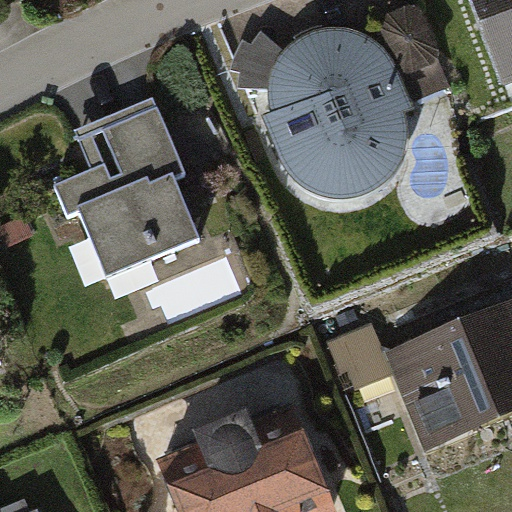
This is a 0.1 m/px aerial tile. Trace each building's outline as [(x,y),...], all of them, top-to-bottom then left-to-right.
[(511,0),(468,0),(504,94),(511,91),(511,0)] [(245,46),(235,42),(227,60),(224,77),(233,77),(232,95),(263,96),(263,108),(265,120),(257,124),(281,177),(291,190),(301,198),(315,204),(330,208),(347,208),(363,203),(377,194),(389,185),(398,173),(404,156),(405,139),(401,119),(411,116),(387,63),(370,44),(343,32),(314,31),(292,40),(278,54),(254,33),(245,46)] [(155,104),(82,134),(98,174),(66,188),(108,288),(214,244),(155,104)] [(371,327),(332,343),(354,400),(400,382),(426,448),(511,413),(511,307),(383,359),(371,327)] [(298,410),(165,465),(184,511),(330,511),(339,509),(298,410)]
